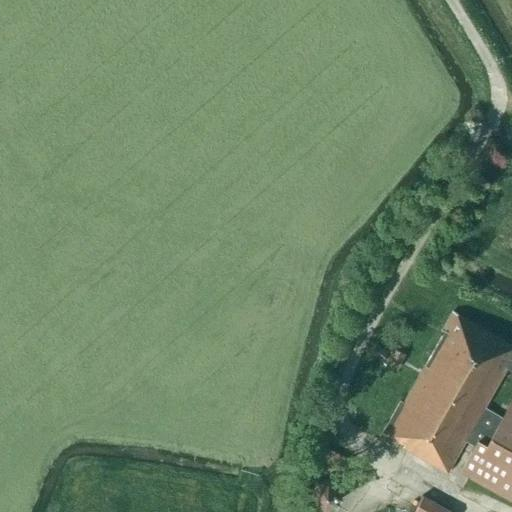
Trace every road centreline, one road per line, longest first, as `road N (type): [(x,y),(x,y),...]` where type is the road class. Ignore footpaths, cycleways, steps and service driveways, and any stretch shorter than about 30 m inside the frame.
road 1 (unclassified): [(443,0),(495,82),(493,109),(366,330),(343,383),(343,431)]
road 2 (track): [(343,431),(367,452),(492,511)]
